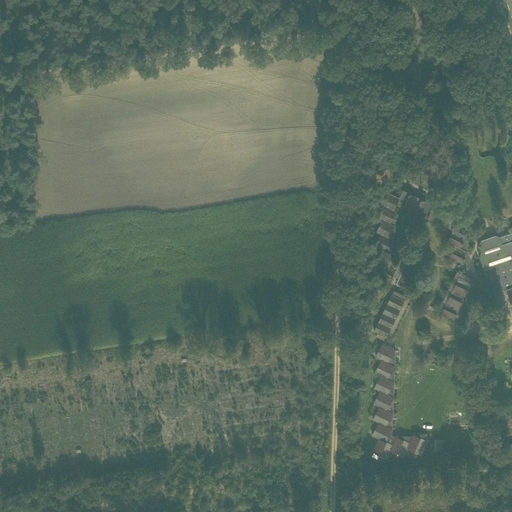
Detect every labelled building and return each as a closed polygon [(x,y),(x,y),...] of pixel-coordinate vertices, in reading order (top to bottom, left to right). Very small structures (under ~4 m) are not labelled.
[(464,219),(403,189),(399,196),(387,191),(381,204),(383,205),(377,217),(382,219),(376,231),(381,233),(375,245),(383,249),(377,261),(389,267),(386,271),(399,277),(396,282),(409,288),(416,274),(404,268),(405,264),(392,258),(394,254),(393,252),(396,210),(394,210),(397,202),(453,229),(446,245),(453,249),(449,257),(461,263),(469,262),(466,234),(459,231),(464,219)] [(511,231),(500,236),(496,234),(481,239),(479,243),(481,250),(479,255),(485,272),(490,273),(496,292),(507,288),(511,302),(511,231)] [(453,319),(472,281),(459,275),(440,312),(453,319)] [(386,336),(405,299),(392,293),(374,330),(386,336)] [(396,435),(393,443),(386,440),(392,427),(387,424),(393,411),(388,409),(394,396),(388,393),(394,380),(389,377),(395,364),(389,362),(395,349),(382,342),(375,356),(381,358),(375,371),(380,374),(374,387),(380,390),(374,403),(379,406),(373,418),(378,421),(372,434),(379,437),(373,451),(386,457),(390,448),(404,455),(408,447),(420,453),(427,439),(414,433),(412,436),(410,441),(396,435)] [(369,511),(376,511),(377,511),(374,495),(367,496),(369,511)]
